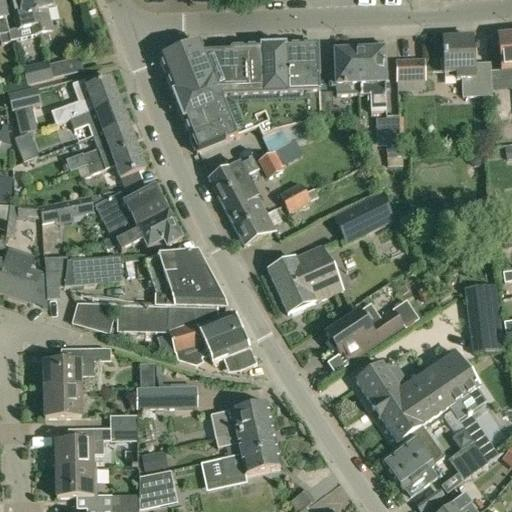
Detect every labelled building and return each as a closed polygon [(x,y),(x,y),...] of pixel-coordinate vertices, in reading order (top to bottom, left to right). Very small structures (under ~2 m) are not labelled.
[(0,0),(0,37),(9,35),(12,44),(16,43),(14,33),(9,34),(5,19),(7,19),(2,0),(0,0)] [(16,43),(42,37),(33,0),(10,0),(18,32),(14,33),(16,43)] [(54,0),(33,0),(42,37),(53,34),(47,11),(57,9),(54,0)] [(511,37),(509,38),(509,34),(501,35),(502,39),(498,39),(501,73),(511,72),(511,37)] [(49,38),(42,39),(45,49),(51,48),(49,38)] [(492,99),(490,65),(474,66),(473,41),(442,42),(443,63),(440,63),(441,72),(443,72),(443,76),(456,76),(456,83),(462,83),(463,100),(492,99)] [(271,135),(261,140),(262,142),(274,136),(321,124),(317,48),(227,52),(227,56),(204,57),(199,45),(158,61),(196,157),(259,132),(254,121),(264,118),(271,135)] [(354,47),(354,54),(355,71),(359,71),(360,94),(360,98),(372,98),(373,115),(388,115),(385,45),(354,47)] [(360,98),(360,94),(359,71),(355,71),(354,54),(336,55),(337,69),(333,70),(334,88),(338,88),(338,99),(351,99),(360,98)] [(81,61),(49,68),(52,82),(84,75),(81,61)] [(398,84),(426,83),(425,63),(397,64),(398,84)] [(49,68),(23,74),(26,88),(52,82),(49,68)] [(56,128),(70,123),(94,114),(119,104),(110,81),(85,91),(82,85),(73,89),(79,105),(51,115),(56,128)] [(31,110),(40,108),(36,93),(9,99),(12,114),(14,114),(31,110)] [(331,96),(321,96),(323,124),(344,122),(344,111),(332,112),(331,96)] [(102,136),(127,127),(119,104),(94,114),(70,123),(74,134),(89,128),(94,139),(102,136)] [(31,110),(14,114),(20,137),(37,133),(31,110)] [(383,120),(386,161),(400,159),(399,137),(401,137),(400,120),(398,120),(398,119),(383,120)] [(102,162),(111,158),(136,149),(127,127),(102,136),(94,139),(99,153),(102,162)] [(17,155),(32,149),(28,140),(13,146),(17,155)] [(10,149),(0,145),(0,156),(7,159),(10,149)] [(102,162),(87,167),(78,171),(82,182),(115,169),(120,182),(145,172),(136,149),(111,158),(102,162)] [(84,158),(87,167),(102,162),(99,153),(84,158)] [(286,177),(283,172),(276,158),(260,166),(270,185),(286,177)] [(246,179),(259,173),(252,160),(210,183),(218,199),(249,184),(246,179)] [(28,176),(20,180),(24,191),(33,187),(28,176)] [(0,180),(0,206),(11,207),(12,181),(0,180)] [(218,199),(236,233),(267,218),(249,184),(218,199)] [(280,200),(284,209),(306,198),(301,189),(280,200)] [(36,211),(36,212),(39,223),(40,226),(94,215),(91,210),(95,210),(112,243),(167,216),(154,191),(125,206),(120,197),(106,204),(103,197),(36,211)] [(311,207),(306,198),(284,209),(289,218),(311,207)] [(382,198),(355,210),(367,237),(394,225),(382,198)] [(16,222),(39,223),(36,212),(6,211),(3,238),(14,240),(16,222)] [(275,233),(273,229),(282,225),(276,213),(267,218),(236,233),(245,249),(275,233)] [(119,256),(121,255),(143,243),(148,252),(163,244),(167,251),(181,243),(167,216),(112,243),(119,256)] [(503,252),(511,250),(511,234),(500,237),(503,252)] [(268,273),(288,318),(342,293),(322,249),(268,273)] [(66,258),(66,261),(65,265),(84,263),(83,253),(66,258)] [(226,310),(197,257),(159,261),(144,265),(151,282),(147,286),(149,291),(154,289),(155,297),(154,298),(154,309),(197,310),(217,310),(226,310)] [(59,291),(64,291),(65,265),(66,261),(43,262),(45,279),(47,298),(59,297),(59,291)] [(84,263),(65,265),(64,291),(122,287),(120,261),(84,263)] [(29,273),(4,264),(0,262),(0,295),(30,306),(48,312),(47,303),(47,298),(45,279),(29,273)] [(511,284),(511,274),(503,276),(505,286),(511,284)] [(368,330),(358,315),(326,337),(325,337),(328,343),(326,344),(333,355),(335,353),(339,359),(340,359),(340,358),(342,357),(348,366),(354,362),(355,361),(402,329),(402,330),(403,329),(417,320),(407,305),(401,309),(400,308),(368,330)] [(77,308),(71,327),(108,339),(116,309),(77,308)] [(130,333),(169,333),(170,312),(118,310),(117,336),(130,336),(130,333)] [(224,320),(217,320),(217,310),(197,310),(197,313),(170,312),(169,333),(177,360),(241,334),(234,316),(224,320)] [(511,325),(503,327),(505,337),(511,336),(511,325)] [(504,355),(501,333),(472,337),(475,359),(504,355)] [(249,352),(241,334),(177,360),(178,364),(196,369),(200,367),(198,363),(210,358),(213,367),(233,359),(240,375),(257,367),(249,352)] [(43,365),(44,394),(80,393),(80,381),(95,381),(95,365),(111,365),(111,353),(108,352),(84,352),(84,364),(43,365)] [(356,385),(373,409),(372,410),(380,422),(380,421),(397,446),(479,390),(455,355),(408,387),(393,365),(384,371),(381,368),(356,385)] [(197,390),(137,392),(138,412),(198,410),(197,390)] [(80,393),(44,394),(45,421),(81,420),(80,393)] [(214,428),(217,442),(236,438),(236,440),(273,432),(267,407),(212,418),(214,428)] [(456,421),(464,432),(451,442),(460,455),(448,463),(458,477),(440,490),(445,498),(495,462),(465,415),(456,421)] [(110,419),(111,431),(137,431),(137,418),(110,419)] [(55,445),(55,473),(92,472),(92,461),(105,461),(104,445),(111,445),(111,431),(91,432),(91,444),(55,445)] [(137,444),(137,431),(111,431),(111,445),(137,444)] [(238,448),(241,459),(277,452),(273,432),(236,440),(236,438),(217,442),(219,452),(238,448)] [(436,481),(430,472),(432,470),(420,453),(431,445),(423,434),(382,464),(403,492),(404,491),(410,500),(436,481)] [(277,452),(241,459),(220,463),(224,484),(245,480),(245,478),(281,471),(277,452)] [(164,454),(141,459),(144,475),(167,470),(164,454)] [(92,472),(55,473),(56,501),(74,501),(74,511),(85,511),(139,510),(139,499),(93,500),(92,488),(97,488),(96,472),(92,472)] [(168,490),(165,475),(138,480),(139,511),(149,511),(159,510),(156,493),(168,490)] [(445,511),(473,511),(471,508),(464,498),(445,511)]
